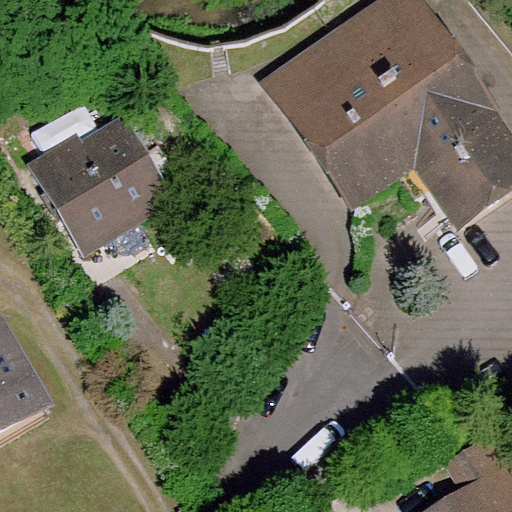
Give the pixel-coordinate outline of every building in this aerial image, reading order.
[(271,108),(338,205),(401,162),(417,186),(456,243),(511,205),(511,183),(402,23),(271,108)] [(69,153),(26,179),(76,256),(159,204),(113,135),(74,161),(69,153)] [(401,162),(338,205),(353,228),(417,186),(401,162)] [(0,352),(0,434),(37,412),(0,352)] [(457,509),(452,511),(511,511),(511,507),(498,485),(503,481),(485,453),(440,480),(457,509)]
